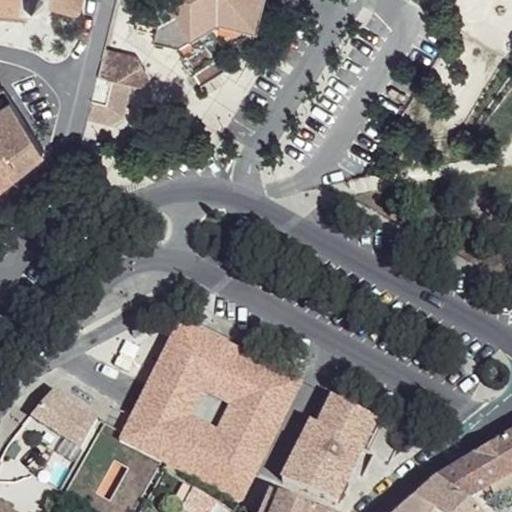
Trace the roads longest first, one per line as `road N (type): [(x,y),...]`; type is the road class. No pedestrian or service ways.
road 1 (secondary): [(511,339),(271,210),(217,190),(188,189)]
road 2 (secondary): [(186,256),(499,424)]
road 3 (secondary): [(188,189),(158,194),(0,367)]
road 4 (residential): [(108,0),(69,148),(45,195),(0,225)]
road 5 (secondary): [(0,407),(124,271),(157,256),(186,256)]
road 6 (secondary): [(370,511),(499,424)]
